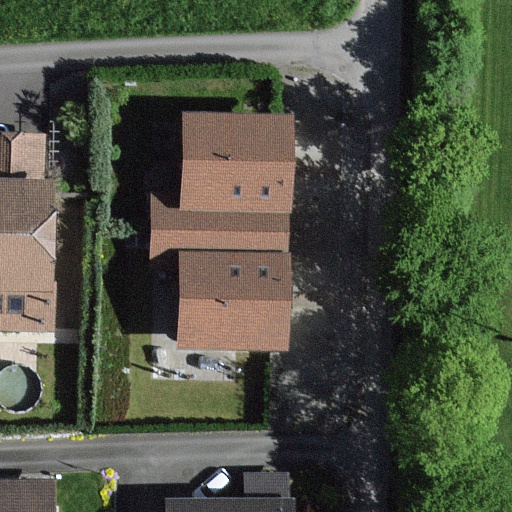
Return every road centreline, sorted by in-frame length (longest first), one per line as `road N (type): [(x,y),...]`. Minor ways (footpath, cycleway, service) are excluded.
road 1 (residential): [(365,511),(381,41)]
road 2 (residential): [(381,41),(0,54)]
